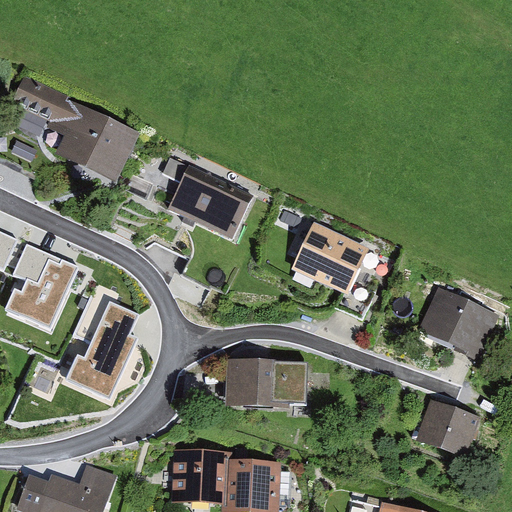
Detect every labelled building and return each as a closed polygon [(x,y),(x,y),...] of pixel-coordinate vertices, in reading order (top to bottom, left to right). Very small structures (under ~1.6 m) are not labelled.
[(68,97),(24,76),(11,103),(51,121),(48,128),(64,136),(56,155),(117,183),(139,135),(67,101),(68,97)] [(0,133),(0,159),(38,176),(48,155),(0,133)] [(252,197),(169,158),(162,173),(182,183),(169,210),(232,240),(252,197)] [(369,248),(314,222),(293,269),(347,294),(352,282),(369,248)] [(0,266),(4,268),(17,240),(0,232),(0,266)] [(76,266),(28,246),(16,273),(27,278),(22,289),(14,286),(5,306),(50,326),(76,266)] [(189,259),(181,275),(211,291),(220,275),(189,259)] [(376,293),(352,282),(347,294),(340,311),(363,321),(376,293)] [(139,315),(113,304),(117,295),(98,286),(74,337),(91,344),(86,356),(78,352),(67,376),(110,395),(136,339),(129,336),(139,315)] [(498,317),(439,290),(420,331),(478,358),(498,317)] [(307,363),(228,360),(227,406),(290,408),(290,403),(306,403),(307,363)] [(482,418),(431,400),(417,441),(468,459),(482,418)] [(229,453),(177,450),(175,499),(226,502),(229,461),(229,453)] [(277,511),(280,464),(229,461),(226,502),(226,510),(255,511),(277,511)] [(49,483),(29,476),(17,510),(22,511),(103,511),(116,476),(86,465),(80,484),(52,474),(49,483)] [(379,511),(381,508),(353,501),(350,511),(379,511)] [(420,511),(382,503),(381,508),(379,511),(420,511)]
